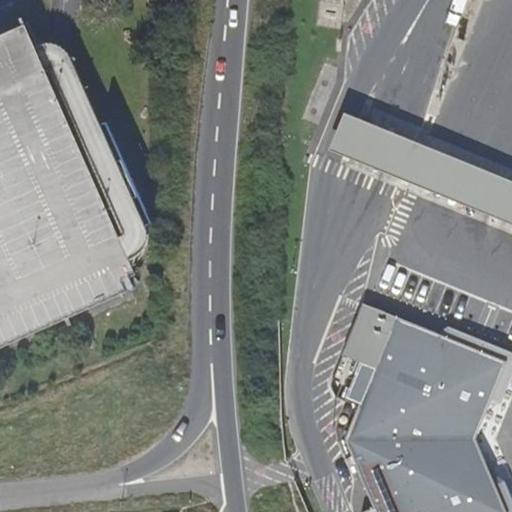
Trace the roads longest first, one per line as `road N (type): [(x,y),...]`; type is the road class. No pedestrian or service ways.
road 1 (secondary): [(236,0),(213,345)]
road 2 (unclassified): [(213,345),(201,411),(171,451),(79,493)]
road 3 (unclassified): [(79,493),(230,482)]
road 4 (secondary): [(213,345),(230,482)]
